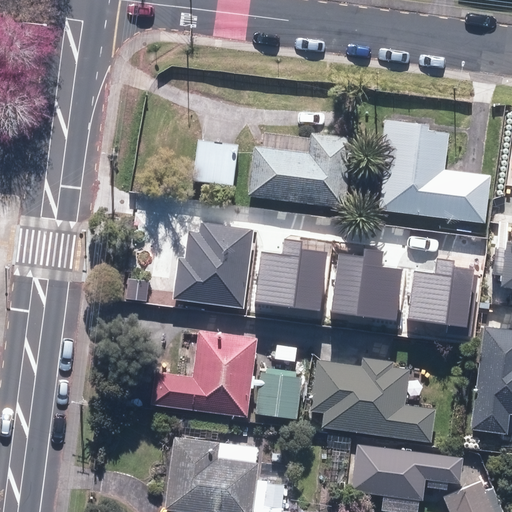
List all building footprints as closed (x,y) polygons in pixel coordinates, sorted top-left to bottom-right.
[(349,108),(315,104),(313,128),(347,131),(349,108)] [(434,130),(435,122),(390,118),(381,209),(486,219),(490,174),(445,169),(449,132),(434,130)] [(266,145),(255,144),(251,198),(348,206),(353,135),(267,129),(266,145)] [(238,181),(241,141),(197,138),(194,177),(238,181)] [(244,308),(254,229),(201,222),(200,233),(189,231),(185,258),(179,257),(173,299),(244,308)] [(319,311),(326,252),(302,249),(303,240),(285,238),(283,255),(262,252),(255,303),(319,311)] [(500,285),(511,286),(511,242),(506,241),(500,285)] [(364,257),(340,254),(333,313),(396,320),(403,270),(382,267),(384,251),(365,248),(364,257)] [(473,274),(474,269),(455,266),(456,261),(438,258),(436,275),(414,272),(408,319),(434,322),(433,331),(470,336),(479,275),(473,274)] [(147,301),(149,281),(129,278),(126,299),(147,301)] [(511,326),(486,323),(471,427),(509,432),(511,411),(511,326)] [(157,370),(154,402),(249,413),(257,334),(200,328),(195,374),(157,370)] [(325,410),(323,425),(433,439),(437,407),(406,403),(411,367),(395,365),(396,359),(364,354),(363,363),(318,357),(311,408),(325,410)] [(303,375),(263,370),(258,414),(298,418),(303,375)] [(252,511),(262,446),(177,433),(166,507),(202,511),(252,511)] [(465,455),(359,441),(353,489),(424,498),(427,476),(462,481),(465,455)] [(444,496),(451,511),(503,511),(489,477),(444,496)]
